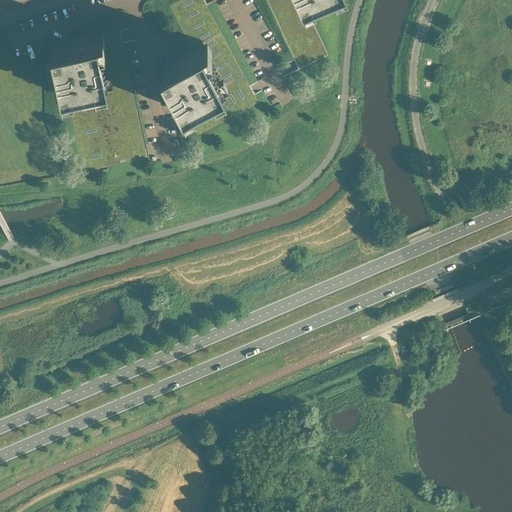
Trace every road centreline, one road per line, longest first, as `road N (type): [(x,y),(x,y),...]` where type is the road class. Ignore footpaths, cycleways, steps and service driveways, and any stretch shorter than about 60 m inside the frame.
road 1 (primary): [(0,457),(511,237)]
road 2 (primary): [(511,208),(0,427)]
